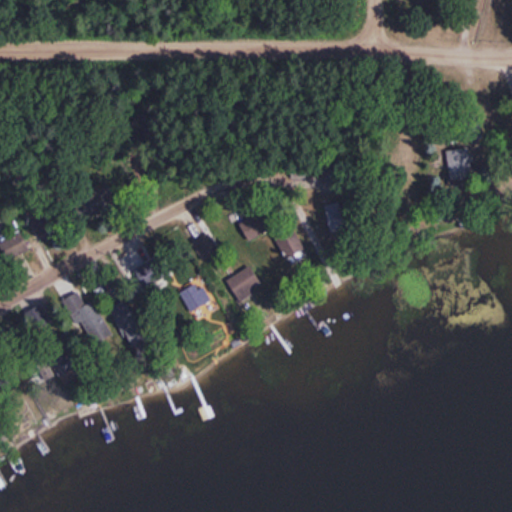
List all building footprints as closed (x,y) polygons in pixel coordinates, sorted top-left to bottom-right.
[(443,148),(447,179),(470,177),(467,146),(443,148)] [(70,205),(80,222),(105,207),(95,190),(70,205)] [(322,205),(328,231),(343,228),(337,202),(322,205)] [(264,230),(257,213),(237,222),(244,239),(264,230)] [(269,232),(283,259),(302,249),(288,223),(269,232)] [(42,236),(47,229),(39,224),(35,231),(42,236)] [(0,252),(4,260),(26,249),(17,231),(0,239),(0,252)] [(160,258),(132,266),(137,285),(165,278),(160,258)] [(236,300),(259,285),(246,265),(223,280),(236,300)] [(78,321),(91,345),(110,334),(91,300),(82,305),(75,291),(59,299),(73,324),(78,321)] [(143,338),(126,299),(108,307),(126,346),(143,338)]
